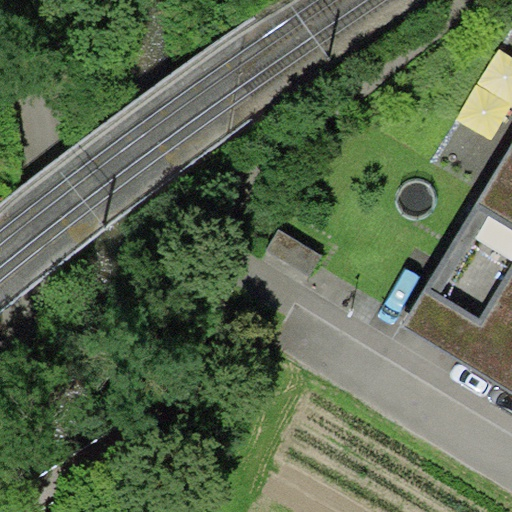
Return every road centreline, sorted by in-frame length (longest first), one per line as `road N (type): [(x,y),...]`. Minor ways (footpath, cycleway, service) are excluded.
road 1 (residential): [(511,434),(223,246)]
road 2 (track): [(0,362),(37,226),(36,105),(0,46)]
